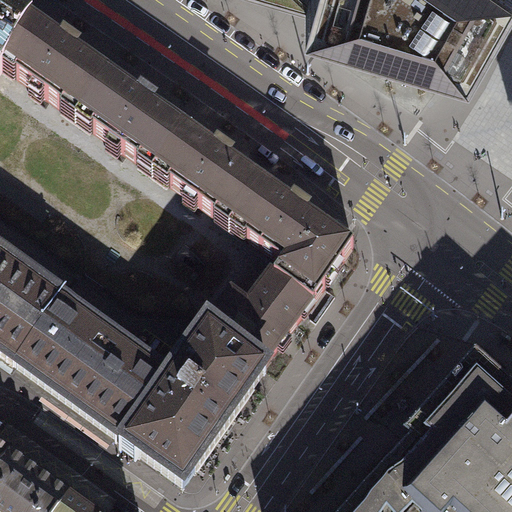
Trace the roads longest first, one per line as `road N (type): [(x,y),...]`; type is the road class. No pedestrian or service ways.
road 1 (tertiary): [(125,0),(441,231)]
road 2 (residential): [(240,511),(441,231)]
road 3 (tertiary): [(131,511),(0,417)]
